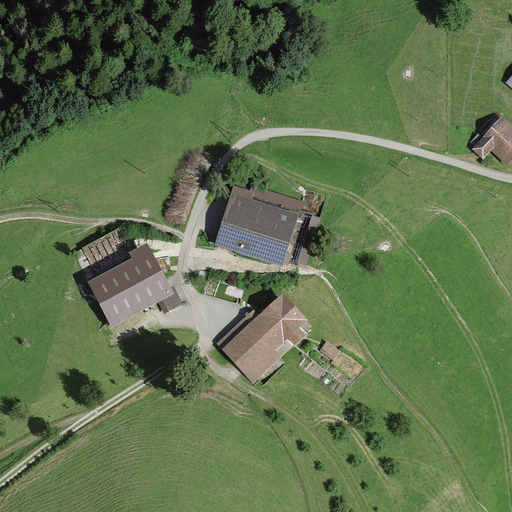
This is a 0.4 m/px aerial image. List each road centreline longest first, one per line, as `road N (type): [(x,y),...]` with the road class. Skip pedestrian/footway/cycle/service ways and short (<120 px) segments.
road 1 (track): [(195,300),(182,266),(196,212),(218,167),(255,136),(345,134),(511,179)]
road 2 (track): [(0,105),(37,87),(164,61),(192,63),(265,133)]
road 3 (track): [(0,217),(134,221),(188,236)]
road 4 (track): [(195,300),(206,326),(202,341),(93,414)]
